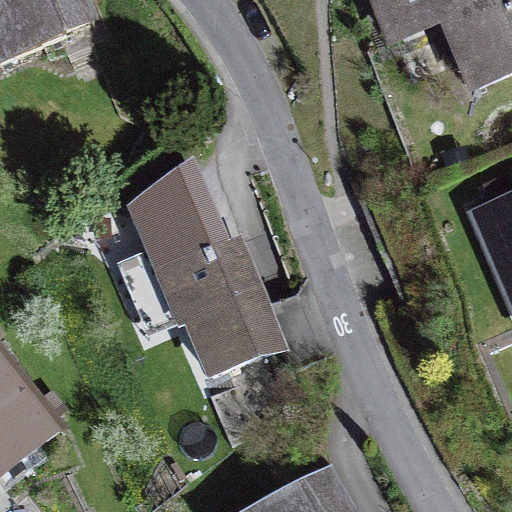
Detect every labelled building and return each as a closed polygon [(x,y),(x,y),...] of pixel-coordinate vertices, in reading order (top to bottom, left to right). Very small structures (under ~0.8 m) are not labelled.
[(0,0),(0,65),(65,37),(63,32),(90,21),(81,0),(0,0)] [(511,0),(374,0),(392,42),(451,19),(479,88),(511,75),(511,0)] [(506,251),(511,265),(511,197),(472,215),(477,217),(492,253),(491,257),(506,251)] [(168,275),(213,378),(283,349),(237,245),(212,256),(211,253),(168,275)] [(0,477),(62,429),(0,350),(0,477)] [(254,511),(344,511),(323,473),(254,511)]
